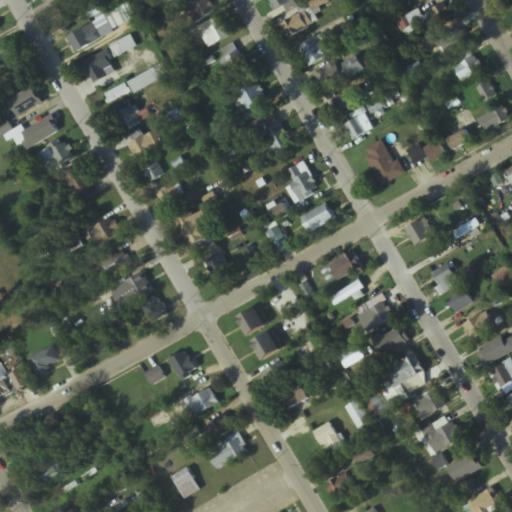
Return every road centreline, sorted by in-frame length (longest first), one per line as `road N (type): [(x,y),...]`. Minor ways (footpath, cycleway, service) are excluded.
road 1 (tertiary): [(322,511),(16,0)]
road 2 (residential): [(0,425),(511,136)]
road 3 (residential): [(511,455),(243,0)]
